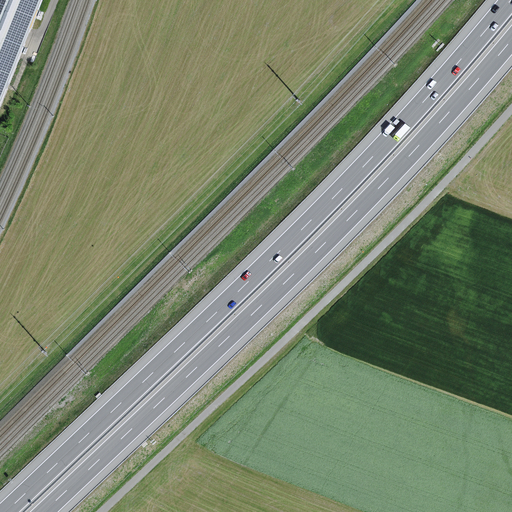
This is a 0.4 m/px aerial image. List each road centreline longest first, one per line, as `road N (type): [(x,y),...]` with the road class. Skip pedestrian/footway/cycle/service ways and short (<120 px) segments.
road 1 (motorway): [(510,0),(382,147),(5,511)]
road 2 (motorway): [(42,511),(317,249),(511,38)]
road 3 (track): [(511,105),(426,203),(101,511)]
